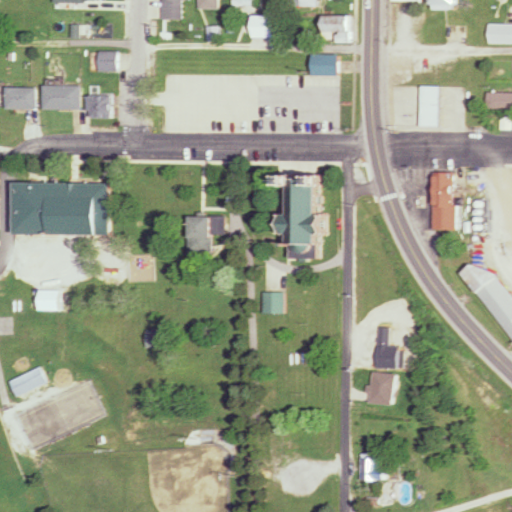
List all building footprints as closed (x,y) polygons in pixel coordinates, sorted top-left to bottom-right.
[(163,0),(163,19),(183,19),(183,0),(163,0)] [(219,9),(219,0),(199,0),(199,9),(219,9)] [(457,0),(431,0),(432,8),(457,8),(457,0)] [(324,16),(324,32),(350,32),(350,16),(324,16)] [(511,23),(489,23),(489,44),(511,43),(511,23)] [(119,51),(101,51),(101,71),(119,71),(119,51)] [(340,55),(314,55),(314,76),(340,76),(340,55)] [(46,110),(83,110),(83,86),(46,86),(46,110)] [(424,126),(443,126),(443,86),(424,86),(424,126)] [(39,109),(39,87),(8,87),(8,109),(39,109)] [(489,110),(511,109),(511,92),(489,92),(489,110)] [(93,118),(114,118),(114,95),(93,95),(93,118)] [(459,230),(459,173),(437,173),(437,230),(459,230)] [(321,243),(291,243),(293,232),(284,232),(284,175),(294,174),(295,178),(314,178),(315,175),(327,175),(330,235),(321,235),(321,243)] [(110,184),(16,181),(17,233),(109,233),(110,184)] [(191,216),(191,254),(212,254),(212,234),(227,235),(227,216),(191,216)] [(511,301),(481,259),(462,272),(511,339),(511,301)] [(59,311),(59,291),(40,291),(40,311),(59,311)] [(264,314),(286,314),(286,292),(264,292),(264,314)] [(219,395),(219,372),(193,372),(193,366),(187,366),(187,373),(157,373),(157,394),(219,395)] [(11,379),(16,396),(48,387),(42,370),(11,379)] [(372,406),(396,406),(396,374),(372,374),(372,406)] [(361,481),(386,481),(386,454),(361,454),(361,481)]
